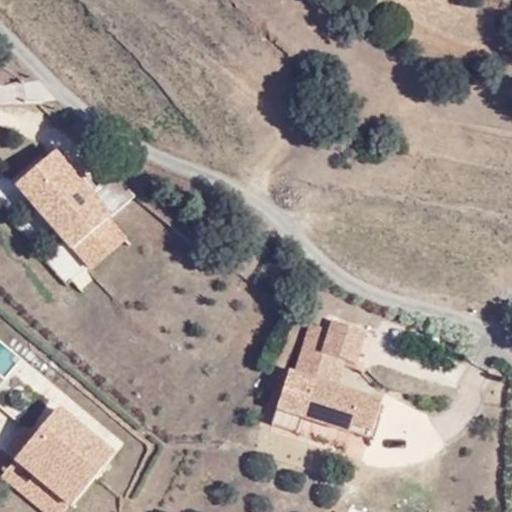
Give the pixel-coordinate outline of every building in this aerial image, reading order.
[(58,151),(14,187),(86,275),(130,239),(58,151)] [(131,199),(118,179),(100,191),(85,167),(79,171),(108,214),(131,199)] [(329,333),(323,355),(345,362),(356,365),(365,335),(332,325),(329,333)] [(380,403),(316,383),(315,385),(293,378),(290,388),(284,386),(272,425),(298,434),(302,420),(348,434),(351,426),(370,432),(380,403)] [(0,480),(42,511),(72,511),(116,457),(47,405),(0,463),(0,480)]
